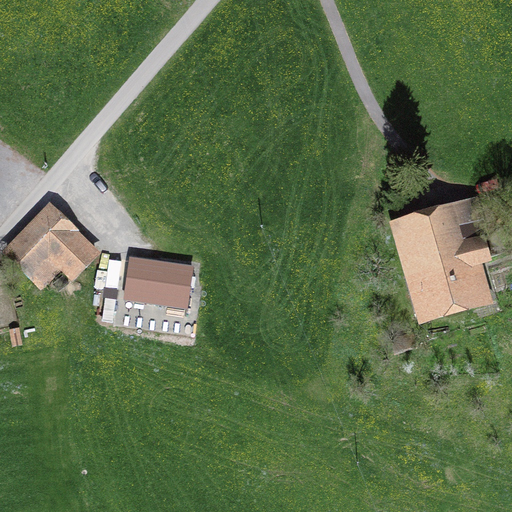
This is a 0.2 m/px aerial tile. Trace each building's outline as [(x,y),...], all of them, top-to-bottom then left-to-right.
[(471,205),(403,224),(428,314),(478,300),(468,264),(487,259),(481,242),(486,239),(484,233),(479,234),(471,205)] [(95,253),(49,209),(7,252),(42,286),(60,267),(71,278),(95,253)] [(131,260),(125,299),(186,308),(192,269),(131,260)] [(11,332),(14,345),(21,343),(18,330),(11,332)] [(393,341),(396,353),(415,348),(412,336),(393,341)]
